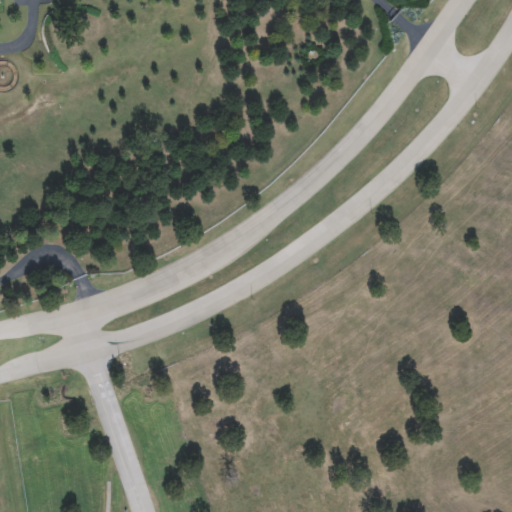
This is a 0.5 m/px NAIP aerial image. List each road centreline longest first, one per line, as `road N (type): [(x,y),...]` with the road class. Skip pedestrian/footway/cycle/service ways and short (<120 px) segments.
road 1 (tertiary): [(89,353),(207,311),(327,236),(438,137),(511,42)]
road 2 (tertiary): [(468,0),(406,89),(270,224),(76,317)]
road 3 (tertiary): [(142,511),(76,317)]
